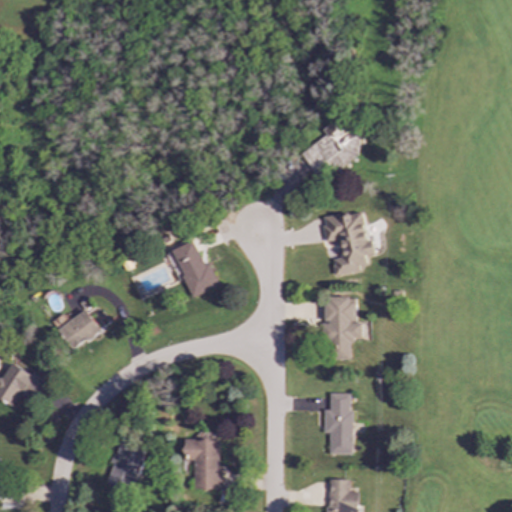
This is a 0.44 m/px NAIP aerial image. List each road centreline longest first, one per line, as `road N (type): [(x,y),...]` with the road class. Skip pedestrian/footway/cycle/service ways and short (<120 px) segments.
road 1 (residential): [(271,345),(191,351),(108,391),(75,430),(55,511)]
road 2 (residential): [(258,230),(269,295),(272,511)]
